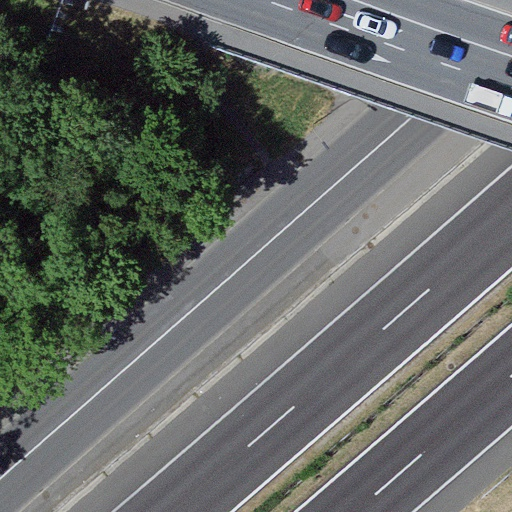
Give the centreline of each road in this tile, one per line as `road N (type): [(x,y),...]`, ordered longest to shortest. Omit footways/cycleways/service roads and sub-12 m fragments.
road 1 (secondary): [(511,29),(0,480)]
road 2 (motorway): [(511,217),(171,511)]
road 3 (secondary): [(511,70),(308,0)]
road 4 (motorway): [(357,511),(511,378)]
